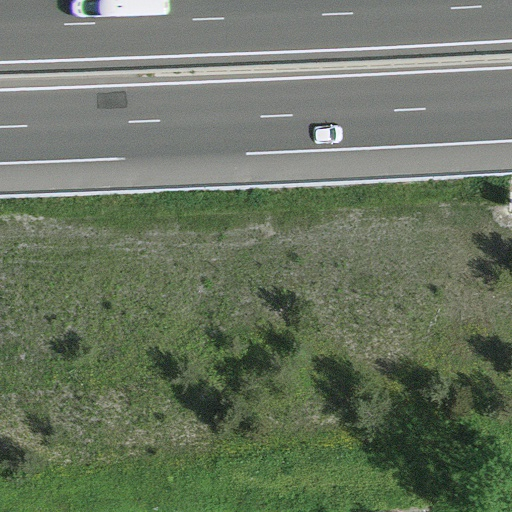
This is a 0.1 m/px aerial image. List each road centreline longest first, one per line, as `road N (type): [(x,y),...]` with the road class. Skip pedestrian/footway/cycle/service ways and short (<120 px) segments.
road 1 (motorway): [(511,0),(0,22)]
road 2 (motorway): [(0,130),(511,108)]
